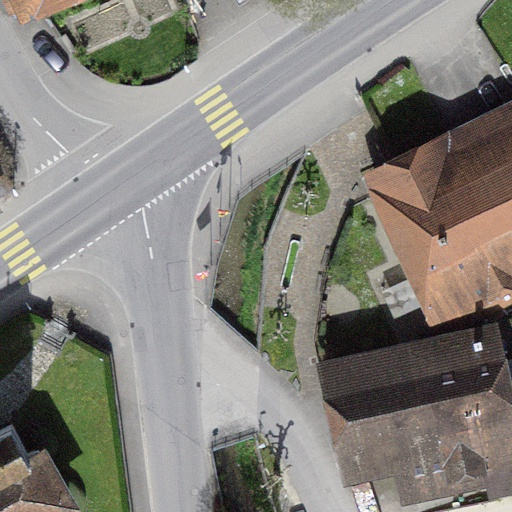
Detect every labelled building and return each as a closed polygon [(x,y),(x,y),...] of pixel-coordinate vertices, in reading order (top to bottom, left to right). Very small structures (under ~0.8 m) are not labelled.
[(7,0),(14,16),(35,7),(31,0),(7,0)] [(511,143),(379,204),(431,318),(511,281),(511,143)] [(0,204),(8,201),(0,183),(0,204)] [(511,389),(502,336),(334,366),(353,475),(402,466),(408,496),(511,476),(511,389)] [(0,511),(53,511),(68,503),(38,448),(27,453),(12,424),(0,429),(0,511)]
